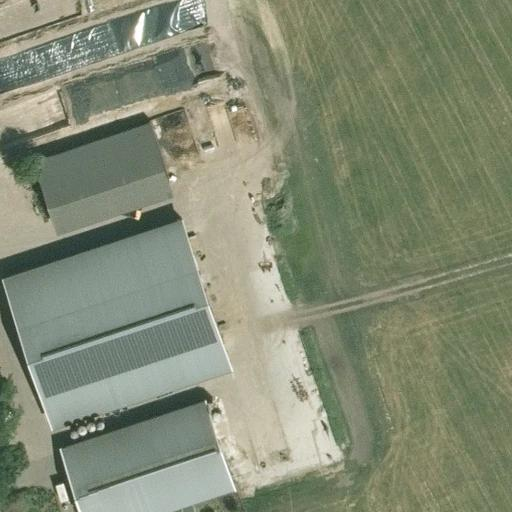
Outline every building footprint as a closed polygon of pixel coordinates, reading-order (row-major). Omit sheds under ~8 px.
[(214,124),(233,119),(226,92),(207,97),(214,124)] [(162,136),(193,125),(188,110),(157,120),(162,136)] [(57,228),(177,196),(158,124),(38,155),(57,228)] [(219,129),(221,139),(238,136),(236,126),(219,129)] [(4,276),(52,421),(229,362),(181,217),(4,276)] [(206,403),(62,450),(82,511),(127,511),(231,478),(206,403)] [(230,493),(232,504),(248,501),(246,489),(230,493)]
